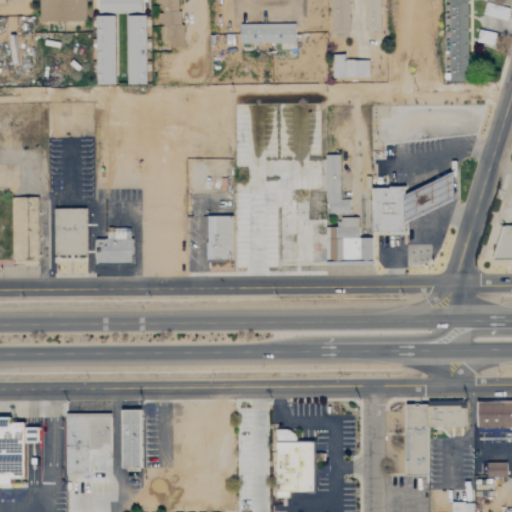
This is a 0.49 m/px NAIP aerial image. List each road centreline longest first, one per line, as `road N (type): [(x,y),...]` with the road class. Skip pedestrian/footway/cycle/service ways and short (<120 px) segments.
road 1 (tertiary): [(0,390),(511,385)]
road 2 (tertiary): [(454,283),(0,288)]
road 3 (primary): [(451,319),(0,324)]
road 4 (primary): [(0,352),(275,351)]
road 5 (tertiary): [(454,283),(511,87)]
road 6 (primary): [(275,351),(450,350)]
road 7 (residential): [(372,511),(373,387)]
